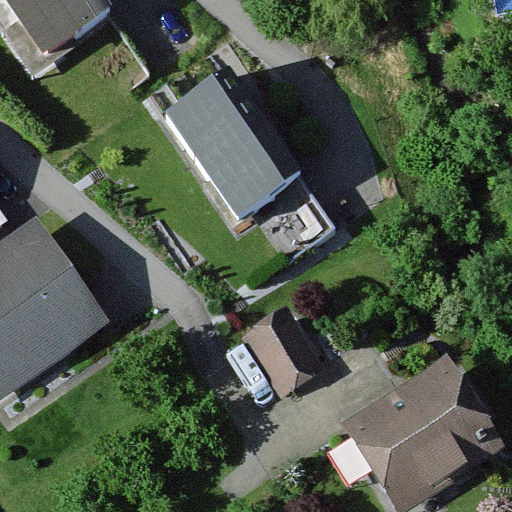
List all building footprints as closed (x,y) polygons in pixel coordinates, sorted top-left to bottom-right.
[(112,19),(99,0),(0,0),(0,4),(43,67),(112,19)] [(302,182),(228,78),(163,124),(236,227),(302,182)] [(0,414),(102,349),(35,245),(0,266),(0,414)] [(243,353),(287,413),(328,384),(285,324),(243,353)] [(343,444),(385,511),(434,511),(499,472),(442,382),(343,444)]
